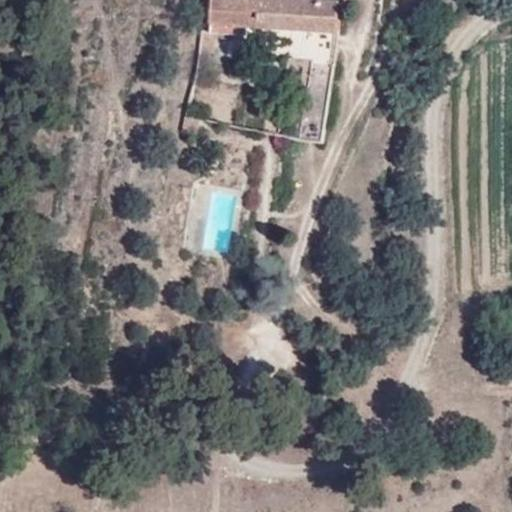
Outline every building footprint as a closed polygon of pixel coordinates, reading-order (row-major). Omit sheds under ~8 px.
[(209,0),(206,21),(243,26),(245,16),(315,26),(302,140),(324,143),(341,3),(349,3),(348,0),(209,0)] [(218,37),(206,35),(204,51),(216,54),(218,37)] [(191,121),(188,134),(201,135),(203,121),(191,121)] [(160,215),(182,217),(184,201),(166,198),(162,198),(160,215)] [(160,215),(158,239),(179,242),(182,217),(160,215)]
